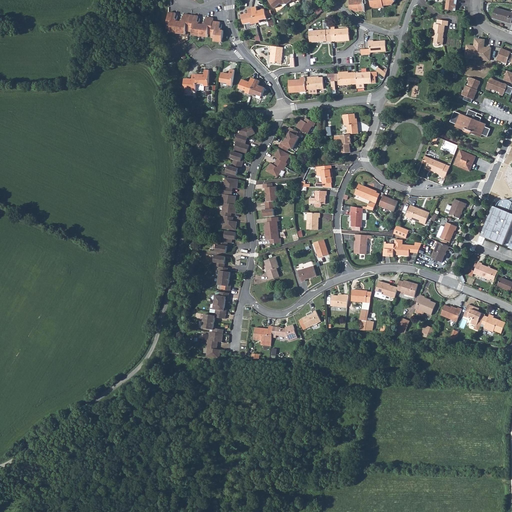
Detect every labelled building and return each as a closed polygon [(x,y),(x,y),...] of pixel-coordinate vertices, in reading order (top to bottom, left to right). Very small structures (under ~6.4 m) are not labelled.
[(270,0),(269,1),(275,8),(281,4),(282,5),(286,3),(283,0),(270,0)] [(350,0),(351,9),(355,9),(355,11),(357,12),(365,11),(363,0),(350,0)] [(371,0),(372,7),(374,7),(374,8),(375,8),(384,8),(384,6),(392,5),(393,4),(393,2),(396,2),(395,0),(371,0)] [(447,0),(446,9),(456,11),(457,0),(447,0)] [(257,7),(253,8),(256,23),(261,22),(260,21),(268,19),(267,16),(266,12),(265,10),(258,11),(257,7)] [(256,23),(253,8),(248,9),(249,14),(242,16),(244,25),(252,23),(252,25),(256,23)] [(511,12),(496,8),(493,18),(511,24),(511,21),(511,12)] [(178,33),(179,22),(175,21),(176,13),(169,13),(167,29),(170,29),(170,32),(178,33)] [(183,22),(179,22),(178,33),(186,34),(186,31),(189,32),(191,15),(184,14),(183,22)] [(199,16),(191,15),(189,32),(193,32),(192,35),(200,36),(202,25),(198,24),(199,16)] [(202,25),(200,36),(208,37),(208,34),(212,34),(213,21),(214,18),(206,17),(205,25),(202,25)] [(435,22),(432,35),(435,35),(434,42),(435,42),(435,43),(436,44),(437,44),(438,44),(439,43),(443,43),(444,36),(443,36),(445,24),(448,24),(449,19),(439,18),(438,22),(435,22)] [(212,34),(211,38),(215,38),(214,41),(222,42),(224,31),(220,30),(221,22),(213,21),(212,34)] [(335,27),(331,27),(332,29),(332,41),(336,41),(336,42),(350,41),(349,29),(335,30),(335,27)] [(332,41),(332,29),(309,31),(310,43),(320,42),(320,40),(327,40),(327,42),(333,42),(332,41)] [(369,41),(370,49),(370,53),(386,51),(386,41),(374,42),(374,40),(369,41)] [(467,46),(466,54),(474,55),(483,56),(482,60),(489,61),(491,49),(490,49),(491,47),(488,46),(487,48),(484,48),(484,42),(475,41),(475,47),(467,46)] [(272,50),(270,62),(281,64),(283,48),(271,46),(270,50),(272,50)] [(502,48),(497,60),(507,64),(508,61),(511,62),(511,60),(511,53),(511,52),(502,48)] [(376,70),(385,77),(386,73),(379,67),(376,70)] [(205,75),(197,75),(197,91),(205,91),(205,86),(209,86),(209,70),(205,70),(205,75)] [(222,73),(221,82),(228,83),(228,85),(233,86),(235,70),(231,70),(230,74),(222,73)] [(349,73),(339,74),(340,81),(340,85),(357,84),(356,73),(356,72),(349,73)] [(371,72),(356,73),(357,84),(357,88),(365,88),(364,84),(376,83),(376,76),(371,76),(371,72)] [(197,91),(197,75),(193,75),(193,79),(185,79),(185,88),(193,89),(192,91),(197,91)] [(312,77),(308,77),(309,82),(309,89),(309,90),(317,89),(324,89),(323,77),(312,78),(312,77)] [(246,93),(250,94),(256,80),(252,78),(250,82),(243,80),(240,89),(247,91),(246,93)] [(306,90),(305,82),(305,78),(300,78),(301,80),(296,80),(296,81),(294,81),(294,80),(289,81),(290,93),(306,91),(306,90)] [(477,90),(480,81),(472,78),(470,78),(468,81),(470,82),(468,87),(477,90)] [(499,82),(490,78),(487,87),(487,89),(490,90),(491,89),(495,91),(499,82)] [(256,80),(250,94),(255,96),(255,94),(262,97),(266,88),(259,86),(260,81),(256,80)] [(508,85),(499,82),(495,91),(500,92),(499,94),(503,96),(504,94),(505,92),(511,95),(511,93),(511,87),(508,86),(508,85)] [(468,87),(466,86),(462,95),(465,96),(464,100),(472,103),(473,100),(474,100),(474,98),(477,90),(468,87)] [(482,118),(477,116),(478,113),(469,110),(467,116),(455,111),(450,122),(456,124),(455,127),(460,129),(465,132),(471,134),(476,135),(481,137),(482,135),(488,137),(491,129),(485,127),(486,124),(480,122),(482,118)] [(347,125),(348,135),(351,134),(359,133),(358,124),(356,124),(356,119),(355,114),(344,115),(345,126),(347,125)] [(306,122),(304,121),(301,120),(297,127),(308,134),(312,126),(314,127),(316,123),(308,119),(306,122)] [(238,133),(237,137),(246,140),(247,137),(248,137),(256,133),(251,125),(248,127),(242,126),(240,134),(238,133)] [(289,134),(287,138),(296,143),(300,137),(296,135),(298,132),(290,127),(288,131),(290,132),(289,134)] [(352,144),(351,134),(348,135),(335,136),(336,146),(340,145),(341,154),(351,153),(350,144),(352,144)] [(237,142),(235,150),(247,154),(250,145),(244,144),(246,140),(237,137),(236,141),(237,142)] [(283,144),(281,143),(279,147),(288,151),(289,148),(293,150),(296,143),(287,138),(285,142),(283,144)] [(280,159),(278,163),(286,167),(288,163),(286,163),(290,155),(279,149),(275,157),(278,159),(280,159)] [(461,150),(455,165),(470,171),(476,157),(461,150)] [(235,159),(234,163),(242,166),(244,162),(241,161),(243,155),(233,151),(231,158),(235,159)] [(425,156),(422,163),(426,165),(425,168),(438,173),(438,174),(442,175),(441,177),(445,179),(450,166),(425,156)] [(229,165),(227,172),(237,175),(239,169),(241,170),(242,166),(234,163),(232,167),(229,165)] [(276,166),(274,165),(271,163),(267,171),(278,177),(282,170),(284,171),(286,167),(278,163),(276,166)] [(332,165),(318,167),(318,170),(317,170),(318,176),(319,177),(322,176),(323,188),(332,188),(332,183),(332,174),(333,174),(332,165)] [(223,186),(222,191),(231,192),(232,188),(238,189),(239,180),(226,178),(225,186),(223,186)] [(266,188),(267,195),(278,194),(277,187),(273,187),(273,183),(263,184),(264,188),(266,188)] [(359,184),(355,194),(373,202),(377,193),(377,191),(359,184)] [(231,192),(222,191),(222,194),(223,195),(222,203),(224,203),(235,205),(236,196),(231,195),(231,192)] [(316,198),(310,198),(310,204),(316,204),(316,207),(320,207),(321,206),(322,206),(322,204),(326,204),(326,195),(327,195),(327,191),(316,191),(316,198)] [(265,202),(266,206),(275,205),(275,201),(278,201),(278,194),(267,195),(267,202),(265,202)] [(384,196),(380,206),(394,212),(398,202),(384,196)] [(449,213),(449,214),(460,218),(464,207),(465,208),(467,204),(455,199),(452,207),(448,205),(445,212),(449,213)] [(494,206),(482,236),(504,245),(510,247),(510,248),(511,248),(511,199),(511,201),(509,200),(508,200),(506,199),(505,199),(504,200),(502,200),(501,200),(500,201),(499,202),(498,203),(498,204),(497,206),(496,207),(494,206)] [(221,211),(221,216),(230,217),(230,213),(236,214),(237,205),(235,205),(224,203),(223,212),(221,211)] [(368,207),(367,209),(374,211),(376,204),(373,203),(372,203),(369,204),(368,207)] [(275,205),(266,206),(266,210),(263,210),(264,217),(275,216),(274,209),(275,209),(275,205)] [(411,205),(406,216),(426,224),(430,215),(416,209),(417,208),(411,205)] [(358,212),(351,212),(351,216),(351,219),(352,219),(352,227),(362,227),(363,220),(367,220),(367,214),(363,213),(363,209),(358,208),(358,212)] [(321,213),(308,213),(307,229),(319,230),(319,218),(320,218),(321,213)] [(230,217),(223,216),(223,220),(224,220),(223,229),(236,230),(237,222),(232,221),(232,217),(230,217)] [(264,223),(265,231),(278,230),(277,222),(279,221),(279,217),(270,218),(270,222),(268,222),(264,223)] [(444,230),(441,238),(440,238),(450,242),(455,230),(456,231),(458,227),(447,223),(444,230)] [(409,230),(397,225),(394,234),(406,238),(409,230)] [(278,230),(265,231),(266,240),(270,240),(272,240),(272,244),(281,243),(281,238),(279,239),(278,230)] [(224,238),(223,241),(228,243),(232,243),(233,239),(236,240),(237,233),(226,231),(225,238),(224,238)] [(368,235),(356,234),(356,240),(357,240),(356,249),(355,249),(355,254),(367,255),(368,238),(368,235)] [(324,240),(314,243),(319,258),(329,255),(324,240)] [(387,242),(385,242),(384,256),(394,257),(394,255),(409,256),(410,252),(418,253),(422,243),(415,243),(415,246),(402,245),(403,240),(396,240),(396,244),(387,244),(387,242)] [(217,245),(216,252),(227,253),(228,243),(223,241),(219,241),(218,245),(217,245)] [(450,247),(438,242),(431,258),(442,262),(447,250),(448,250),(450,247)] [(226,257),(215,255),(214,262),(216,262),(215,266),(219,267),(225,267),(226,257)] [(267,271),(270,280),(280,277),(277,268),(279,267),(276,257),(265,261),(268,270),(267,271)] [(494,281),(498,271),(482,264),(483,263),(479,262),(475,271),(472,270),(470,275),(473,276),(474,274),(490,280),(491,279),(494,281)] [(314,266),(298,271),(302,282),(306,281),(305,280),(317,276),(314,266)] [(225,267),(219,267),(219,271),(220,271),(219,278),(230,280),(231,272),(228,272),(229,268),(225,267)] [(511,281),(501,277),(498,286),(511,292),(511,291),(511,290),(511,281)] [(230,280),(219,278),(218,285),(222,285),(221,289),(231,290),(231,286),(229,286),(230,280)] [(385,284),(385,283),(379,281),(376,291),(382,293),(382,294),(395,298),(398,290),(398,287),(390,285),(390,286),(385,284)] [(398,287),(398,290),(405,292),(405,294),(415,297),(418,285),(404,281),(404,282),(402,288),(398,287)] [(353,290),(352,301),(365,302),(370,303),(372,292),(362,291),(362,290),(353,290)] [(216,295),(215,302),(226,304),(227,297),(229,297),(230,293),(220,292),(220,296),(216,295)] [(332,295),(331,306),(347,308),(349,295),(344,295),(344,296),(332,295)] [(421,295),(415,308),(417,309),(424,312),(432,315),(437,303),(425,299),(425,297),(421,295)] [(216,310),(216,313),(226,315),(227,311),(225,311),(226,304),(215,302),(214,309),(216,310)] [(365,302),(363,304),(362,311),(369,312),(370,303),(365,302)] [(474,329),(479,331),(482,324),(483,322),(485,316),(486,315),(477,311),(478,308),(469,304),(464,316),(469,318),(469,316),(473,318),(471,324),(476,325),(474,329)] [(441,315),(457,322),(462,309),(458,307),(458,309),(453,307),(453,308),(445,305),(441,315)] [(302,319),(307,329),(322,322),(316,310),(313,312),(313,313),(302,319)] [(368,320),(369,312),(362,311),(361,315),(362,315),(361,320),(362,320),(361,330),(366,330),(368,320)] [(205,314),(204,321),(215,323),(215,317),(226,319),(226,315),(216,313),(215,316),(205,314)] [(485,316),(483,322),(486,323),(485,325),(485,327),(489,328),(488,330),(494,332),(494,331),(502,334),(506,323),(502,321),(501,322),(498,321),(499,320),(494,318),(494,316),(490,314),(489,317),(485,316)] [(410,321),(403,318),(399,327),(406,330),(410,321)] [(368,320),(366,330),(373,330),(374,322),(368,320)] [(215,323),(204,321),(203,328),(213,330),(213,332),(223,334),(224,330),(214,328),(215,323)] [(274,326),(273,335),(288,337),(289,341),(298,338),(293,325),(288,327),(288,328),(286,329),(281,328),(281,327),(274,326)] [(428,335),(431,327),(426,325),(423,333),(428,335)] [(256,328),(255,340),(262,340),(261,345),(272,346),(273,335),(274,326),(269,326),(269,329),(256,328)] [(208,340),(207,344),(216,345),(216,342),(218,342),(222,342),(223,334),(213,332),(210,332),(209,340),(208,340)] [(216,345),(207,344),(206,348),(208,348),(207,357),(220,359),(221,350),(217,349),(215,349),(216,345)]
